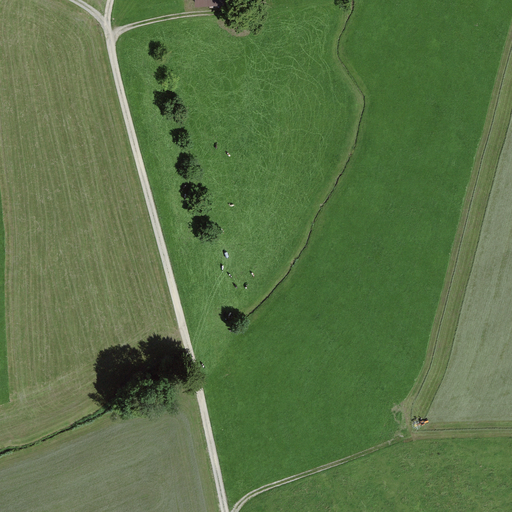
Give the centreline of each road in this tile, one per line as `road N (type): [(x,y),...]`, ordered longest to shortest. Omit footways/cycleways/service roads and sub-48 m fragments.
road 1 (track): [(227,511),(120,53),(125,0)]
road 2 (track): [(227,510),(312,467),(412,435)]
road 3 (track): [(122,30),(149,19),(315,0)]
